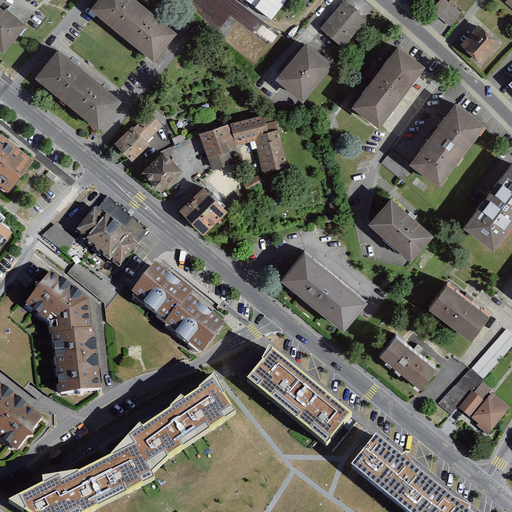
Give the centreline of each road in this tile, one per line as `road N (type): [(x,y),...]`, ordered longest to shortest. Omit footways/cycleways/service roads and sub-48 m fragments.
road 1 (residential): [(0,474),(21,467),(120,390),(191,365),(279,318)]
road 2 (tertiary): [(279,318),(487,485)]
road 3 (tertiary): [(98,168),(279,318)]
road 4 (residential): [(381,0),(511,120)]
road 5 (residential): [(98,168),(32,229),(24,261),(0,290)]
road 6 (residential): [(82,156),(166,56)]
road 7 (residential): [(7,94),(88,0)]
